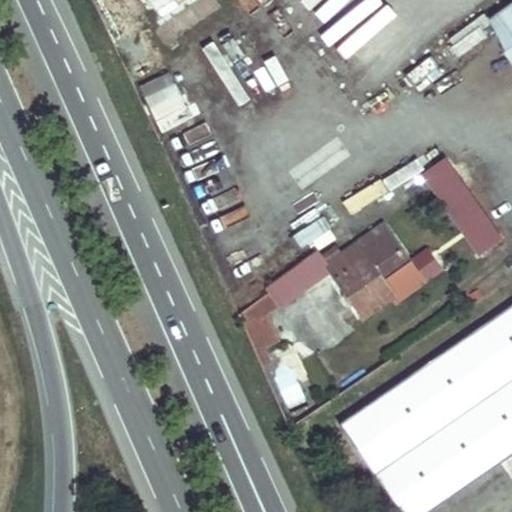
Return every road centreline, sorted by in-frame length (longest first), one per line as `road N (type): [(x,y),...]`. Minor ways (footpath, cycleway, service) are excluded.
road 1 (primary): [(221,417),(30,0)]
road 2 (primary): [(0,103),(181,511)]
road 3 (secondary): [(0,219),(52,367),(62,511)]
